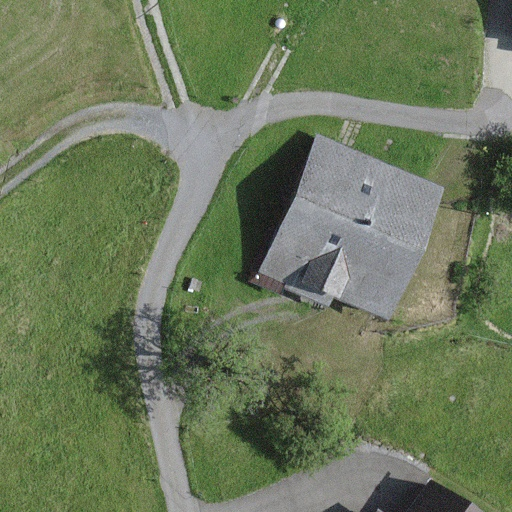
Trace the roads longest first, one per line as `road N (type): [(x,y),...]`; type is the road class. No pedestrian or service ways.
road 1 (track): [(221,133),(109,119),(78,128),(0,186)]
road 2 (track): [(147,331),(165,259),(221,133)]
road 3 (track): [(184,511),(147,331)]
road 4 (track): [(221,133),(177,105),(143,0)]
